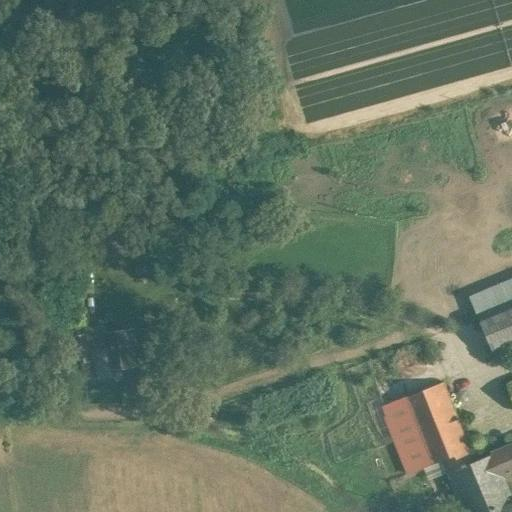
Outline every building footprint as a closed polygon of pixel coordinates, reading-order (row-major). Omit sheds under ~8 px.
[(487,251),(475,255),(480,270),(491,266),(487,251)] [(511,297),(476,313),(495,359),(511,351),(511,297)] [(133,331),(107,334),(112,368),(132,365),(129,343),(134,342),(133,331)] [(91,352),(82,354),(85,366),(93,364),(91,352)] [(443,382),(404,398),(431,465),(442,460),(469,450),(443,382)] [(431,465),(404,398),(390,403),(390,404),(394,413),(387,416),(386,416),(409,474),(431,465)] [(390,404),(383,407),(387,416),(394,413),(390,404)] [(511,446),(494,454),(503,475),(511,471),(511,446)] [(474,462),(469,450),(442,460),(463,511),(483,511),(511,500),(511,497),(503,475),(494,454),(474,462)] [(511,511),(511,500),(483,511),(511,511)]
